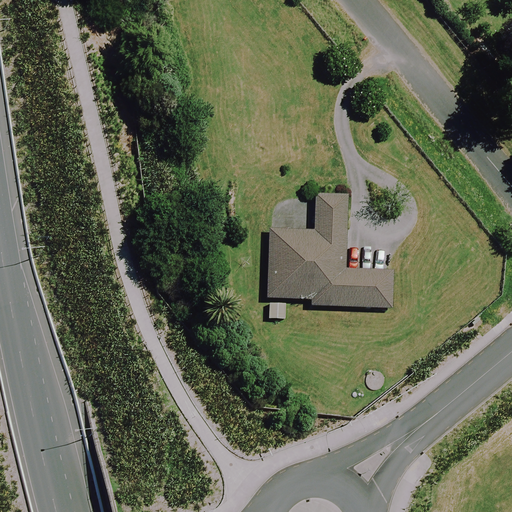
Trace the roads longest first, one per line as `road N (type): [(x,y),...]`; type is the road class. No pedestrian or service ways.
road 1 (trunk): [(0,255),(57,511)]
road 2 (residential): [(511,186),(354,0)]
road 3 (residential): [(315,478),(469,386)]
road 4 (residential): [(469,386),(360,505)]
